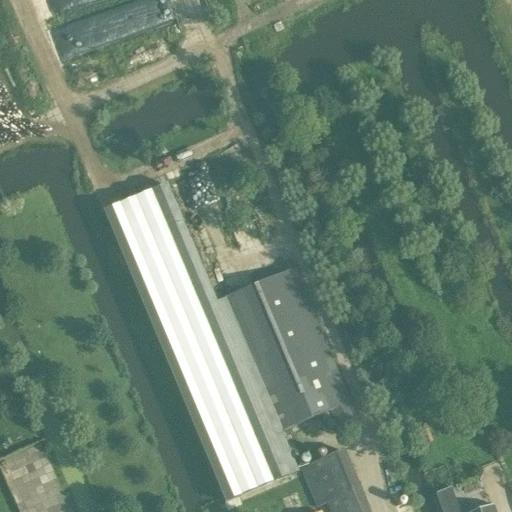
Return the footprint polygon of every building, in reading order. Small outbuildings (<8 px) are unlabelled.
[(166,185),(101,212),(223,503),(297,472),(280,432),(271,436),(215,302),(166,185)] [(339,433),(357,425),(292,270),(215,302),(271,436),(280,432),(330,411),(339,433)] [(432,442),(425,425),(418,428),(425,445),(432,442)] [(367,511),(343,453),(299,471),(316,511),(327,507),(328,511),(367,511)] [(476,511),(458,511),(450,489),(435,494),(442,511),(493,511),(492,506),(476,511)]
